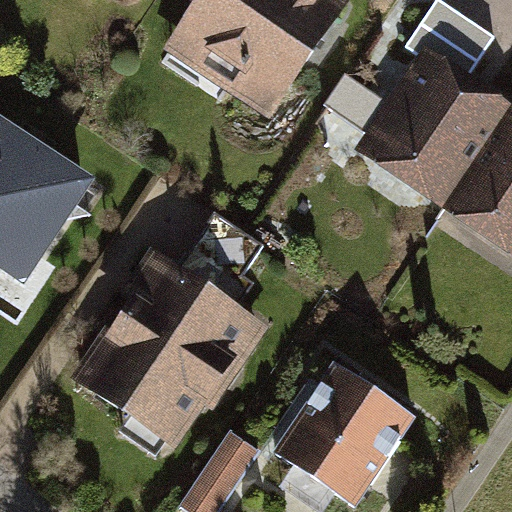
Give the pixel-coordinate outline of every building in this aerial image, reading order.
[(195,0),(156,67),(283,141),(366,0),(195,0)] [(424,58),(355,162),(440,218),(508,113),(424,58)] [(511,115),(508,113),(440,218),(511,265),(511,115)] [(0,278),(23,294),(95,186),(0,122),(0,278)] [(67,373),(185,452),(267,332),(148,252),(67,373)] [(265,455),(350,511),(366,511),(422,431),(326,366),(265,455)] [(195,511),(227,511),(267,451),(235,431),(186,506),(195,511)]
